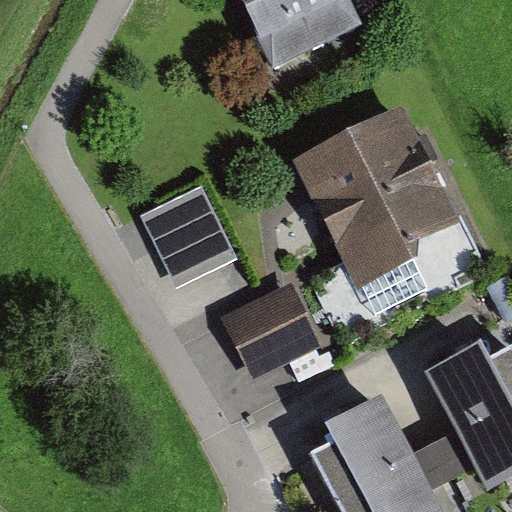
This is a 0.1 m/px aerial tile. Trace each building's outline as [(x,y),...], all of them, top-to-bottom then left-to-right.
[(368,37),(346,0),(250,0),(296,78),(368,37)] [(405,121),(296,173),(358,301),(467,249),(405,121)] [(242,270),(203,190),(145,218),(184,298),(242,270)] [(292,292),(220,328),(246,381),(318,345),(292,292)] [(511,344),(509,339),(425,387),(491,505),(511,493),(511,344)] [(437,511),(378,413),(315,451),(352,511),(437,511)]
